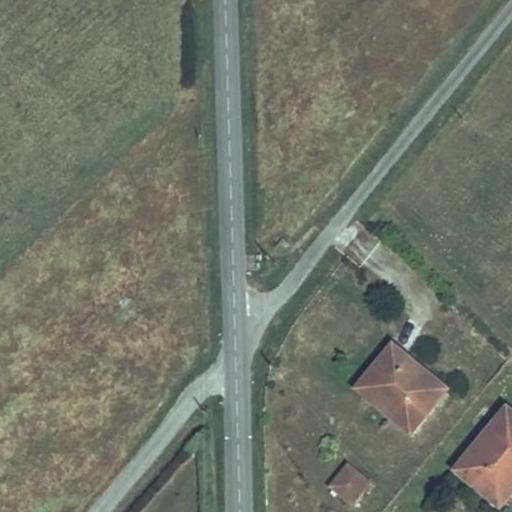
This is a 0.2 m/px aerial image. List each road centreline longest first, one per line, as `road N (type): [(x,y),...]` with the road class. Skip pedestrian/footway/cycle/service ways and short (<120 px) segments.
road 1 (unclassified): [(511,6),(236,353)]
road 2 (tertiary): [(226,0),(236,353)]
road 3 (unknown): [(511,358),(352,202)]
road 4 (unclassified): [(236,353),(91,511)]
road 5 (tertiary): [(236,353),(241,511)]
